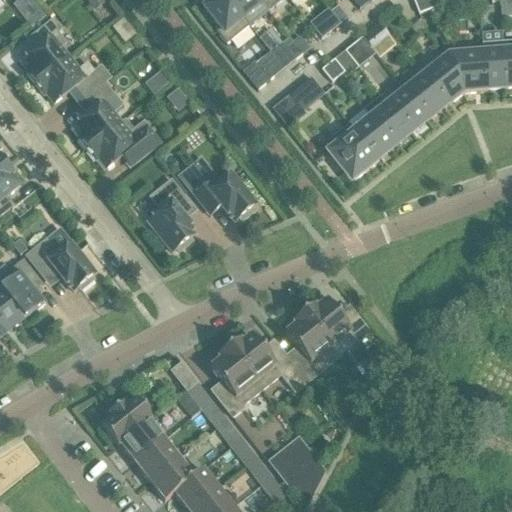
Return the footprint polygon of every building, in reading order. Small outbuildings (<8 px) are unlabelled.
[(225,0),(216,0),(202,11),(219,32),(215,35),(225,48),(248,30),(225,0)] [(255,0),(225,0),(248,30),(267,15),(255,0)] [(255,0),(267,15),(285,0),(255,0)] [(424,0),(417,0),(412,2),(418,17),(430,13),(424,0)] [(437,0),(424,0),(430,13),(441,9),(437,0)] [(337,9),(329,16),(339,28),(347,22),(337,9)] [(334,32),(339,28),(329,16),(324,20),(334,32)] [(34,88),(68,61),(60,50),(65,46),(56,36),(60,33),(52,23),(33,38),(41,48),(19,65),(27,75),(25,77),(34,88)] [(367,36),(361,41),(372,54),(378,49),(388,40),(378,28),(367,36)] [(299,39),(292,45),(302,58),(309,52),(299,39)] [(365,59),(372,54),(361,41),(355,46),(365,59)] [(511,44),(502,45),(503,55),(505,90),(511,89),(511,44)] [(292,45),(285,50),(295,63),(302,58),(292,45)] [(502,45),(482,47),(482,57),(485,94),(486,94),(486,92),(505,90),(503,55),(502,45)] [(462,96),(485,94),(482,57),(448,60),(462,96)] [(444,110),(462,96),(448,60),(421,80),(415,73),(444,110)] [(84,102),(109,82),(100,70),(93,75),(86,67),(78,73),(68,61),(34,88),(43,99),(45,97),(53,108),(74,91),(84,102)] [(338,81),(344,76),(334,63),(328,68),(338,81)] [(254,65),(242,75),(257,94),(269,84),(254,65)] [(338,81),(328,68),(321,73),(331,86),(338,81)] [(444,111),(444,110),(415,73),(398,87),(404,94),(426,122),(442,109),(444,111)] [(93,114),(71,130),(80,141),(77,143),(86,154),(124,123),(120,126),(112,116),(121,109),(113,98),(103,87),(110,82),(84,102),(93,114)] [(272,112),(278,120),(282,116),(280,115),(283,112),(284,114),(287,111),(286,110),(289,107),(291,109),(294,106),(301,115),(323,97),(311,82),(298,92),(272,112)] [(386,93),(379,98),(387,108),(409,135),(426,122),(404,94),(394,102),(386,93)] [(392,149),(409,135),(387,108),(370,121),(392,149)] [(376,162),(392,149),(370,121),(354,134),(348,126),(347,127),(377,164),(376,162)] [(124,123),(86,154),(95,165),(97,163),(105,173),(127,156),(135,167),(160,147),(143,126),(132,134),(124,123)] [(353,183),(377,164),(347,127),(324,145),(328,151),(326,153),(342,172),(343,170),(353,183)] [(200,162),(177,180),(186,191),(205,215),(216,206),(220,212),(229,223),(231,221),(234,226),(239,222),(241,224),(253,214),(251,212),(256,208),(231,177),(220,185),(200,162)] [(5,169),(0,173),(0,219),(13,209),(6,200),(18,190),(10,180),(12,179),(11,177),(5,169)] [(160,214),(147,225),(172,256),(177,253),(178,255),(191,245),(189,243),(194,239),(190,234),(192,233),(179,216),(189,208),(170,184),(160,193),(149,201),(156,209),(160,214)] [(44,283),(55,275),(68,292),(70,290),(73,295),(78,291),(80,294),(92,284),(90,281),(95,278),(70,246),(57,256),(47,243),(25,260),(44,283)] [(0,280),(0,293),(23,323),(43,308),(28,289),(37,282),(22,263),(0,280)] [(0,293),(0,332),(4,338),(23,323),(0,293)] [(342,325),(325,304),(315,311),(313,309),(302,317),(335,359),(356,343),(358,345),(369,336),(353,317),(342,325)] [(335,359),(302,317),(291,326),(293,329),(284,336),(301,358),(289,368),(290,370),(305,389),(318,379),(315,375),(335,359)] [(267,360),(250,339),(240,346),(238,343),(227,352),(260,394),(290,370),(289,368),(276,352),(267,360)] [(260,394),(227,352),(216,361),(218,364),(209,371),(226,393),(215,401),(231,422),(243,412),(241,409),(260,394)] [(180,367),(170,375),(186,395),(196,387),(180,367)] [(192,406),(199,415),(211,405),(204,396),(192,406)] [(118,448),(148,424),(150,423),(135,403),(124,412),(121,407),(108,418),(111,422),(101,430),(116,450),(118,448)] [(199,415),(207,425),(219,415),(211,405),(199,415)] [(133,467),(163,443),(148,424),(118,448),(133,467)] [(163,443),(133,467),(148,486),(178,462),(192,451),(177,432),(163,443)] [(222,444),(229,453),(241,443),(234,435),(222,444)] [(229,453),(237,462),(249,452),(241,443),(229,453)] [(306,451),(275,475),(304,511),(306,511),(325,476),(306,451)] [(178,462),(148,486),(163,504),(202,473),(192,480),(178,462)] [(252,481),(259,490),(271,480),(264,471),(252,481)] [(184,511),(192,511),(217,492),(202,473),(163,504),(164,505),(173,498),(184,511)] [(259,490),(267,499),(279,490),(271,480),(259,490)] [(230,511),(232,511),(217,492),(192,511),(230,511)]
